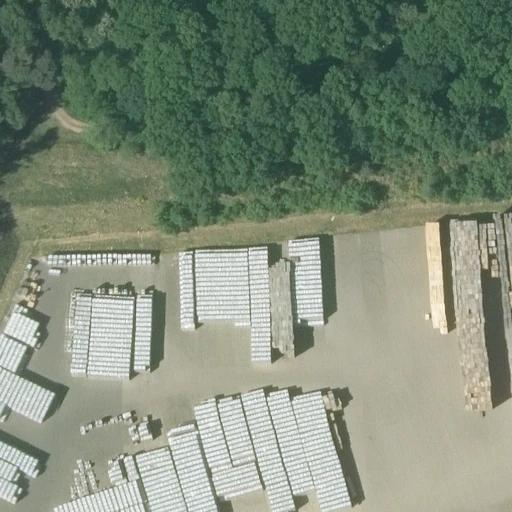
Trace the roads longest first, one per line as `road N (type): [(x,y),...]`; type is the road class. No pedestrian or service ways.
road 1 (track): [(64,122),(373,126),(511,118)]
road 2 (track): [(39,0),(64,122)]
